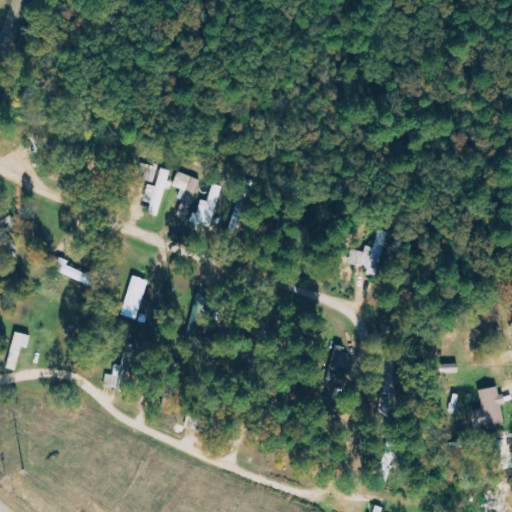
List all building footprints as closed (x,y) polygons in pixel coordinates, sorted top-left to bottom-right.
[(145,200),(151,202),(149,214),(160,217),(167,185),(169,186),(172,171),(162,169),(158,187),(148,185),(145,200)] [(202,181),(179,172),(174,187),(182,190),(178,199),(183,200),(177,216),(187,220),(202,181)] [(219,196),(211,194),(209,202),(201,200),(199,214),(193,213),(191,223),(213,227),(219,196)] [(0,244),(5,255),(19,248),(10,231),(17,227),(11,216),(0,221),(0,226),(3,231),(0,232),(0,244)] [(350,267),(381,273),(388,232),(379,230),(376,248),(367,246),(365,252),(353,250),(350,267)] [(124,311),(139,315),(147,280),(132,276),(124,311)] [(21,347),(27,349),(30,336),(14,332),(5,369),(14,371),(21,347)] [(327,379),(346,383),(352,350),(333,347),(327,379)] [(457,373),(456,364),(438,365),(438,374),(457,373)] [(480,410),(470,411),(472,428),(504,424),(499,387),(478,389),(480,410)] [(487,442),(492,472),(511,468),(511,461),(508,438),(487,442)]
